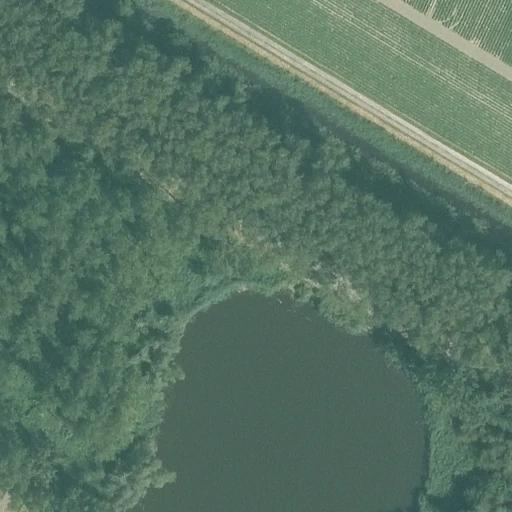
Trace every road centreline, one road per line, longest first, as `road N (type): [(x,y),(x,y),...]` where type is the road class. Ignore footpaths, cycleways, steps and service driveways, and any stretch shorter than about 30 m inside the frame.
road 1 (unclassified): [(511,391),(0,81)]
road 2 (unclassified): [(192,0),(511,193)]
